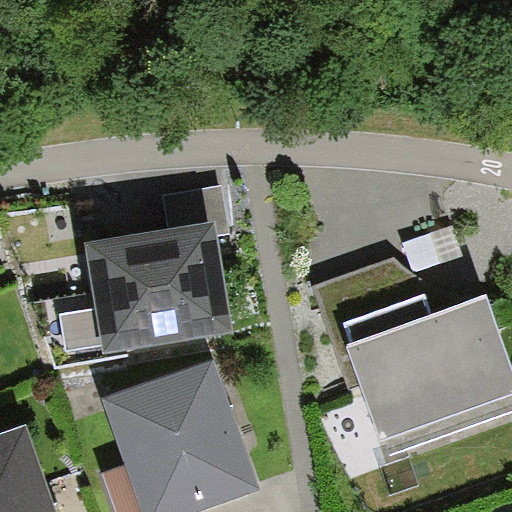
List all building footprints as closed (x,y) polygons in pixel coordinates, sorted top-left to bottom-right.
[(226,191),(165,198),(170,241),(222,235),(231,233),(226,191)] [(104,361),(239,339),(222,235),(170,241),(89,250),(104,361)] [(393,263),(321,288),(355,401),(367,397),(388,453),(511,407),(511,357),(503,332),(510,330),(500,306),(471,301),(440,291),(416,281),(393,263)] [(215,511),(264,495),(216,366),(105,406),(130,473),(145,511),(215,511)] [(57,511),(29,433),(0,443),(0,511),(57,511)] [(145,511),(130,473),(105,481),(116,511),(145,511)]
